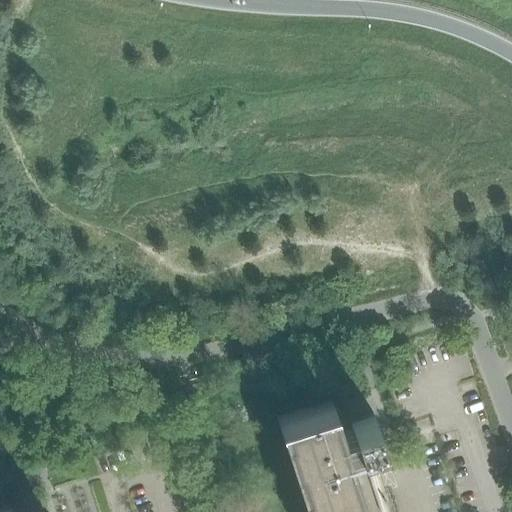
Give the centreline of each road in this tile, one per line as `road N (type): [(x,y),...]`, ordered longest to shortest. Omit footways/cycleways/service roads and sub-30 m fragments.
road 1 (unclassified): [(511,432),(466,317),(446,300),(144,359),(66,345),(0,312)]
road 2 (trunk): [(215,0),(403,14),(511,54)]
